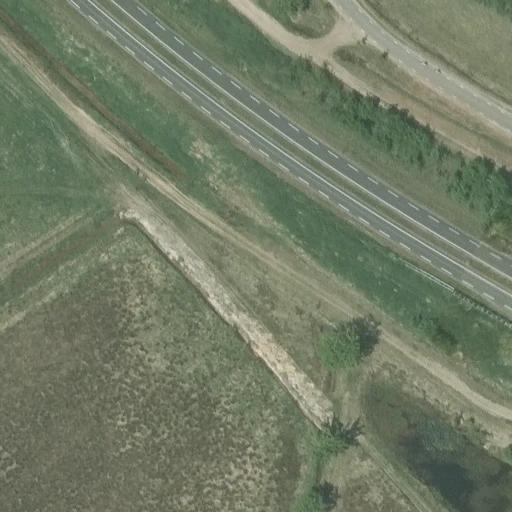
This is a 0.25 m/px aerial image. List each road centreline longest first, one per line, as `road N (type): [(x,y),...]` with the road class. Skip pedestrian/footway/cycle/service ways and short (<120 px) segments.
road 1 (primary): [(80,0),(284,160),(511,303)]
road 2 (primary): [(511,268),(297,139),(118,0)]
road 3 (track): [(360,328),(295,290),(91,128),(0,34)]
road 4 (track): [(232,0),(317,64),(511,178)]
road 5 (residential): [(511,124),(396,52),(340,0)]
road 6 (track): [(360,328),(328,511)]
road 7 (track): [(511,423),(360,328)]
